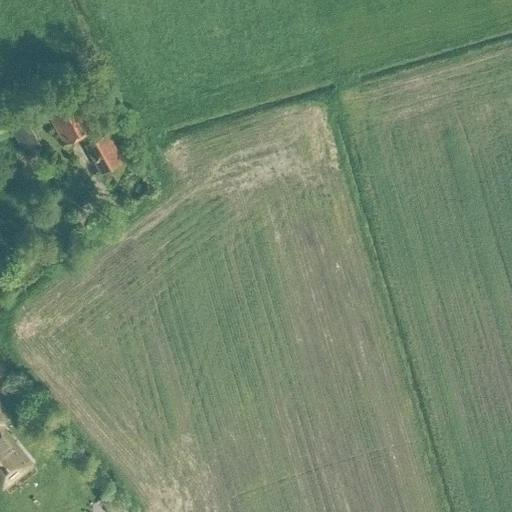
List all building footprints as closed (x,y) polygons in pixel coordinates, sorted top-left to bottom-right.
[(81,85),(46,104),(66,139),(101,120),(81,85)] [(9,123),(27,154),(41,146),(24,114),(9,123)] [(108,129),(87,140),(102,167),(123,155),(108,129)] [(0,377),(8,371),(0,360),(0,377)] [(11,415),(0,402),(0,483),(2,486),(36,458),(6,420),(11,415)]
